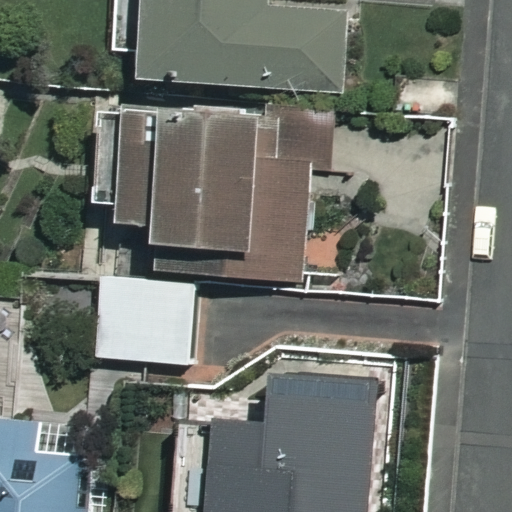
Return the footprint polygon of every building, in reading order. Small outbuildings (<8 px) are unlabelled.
[(132,0),(129,63),(174,66),(173,85),(362,96),(367,14),(295,9),(295,0),(132,0)] [(459,81),(403,77),(401,121),(456,124),(459,81)] [(334,130),(129,114),(120,229),(195,235),(192,277),(321,287),(334,130)] [(204,367),(210,287),(124,280),(118,361),(204,367)] [(398,511),(409,387),(310,379),(306,431),(207,422),(198,511),(398,511)] [(55,431),(0,424),(0,511),(97,511),(103,462),(52,456),(55,431)]
